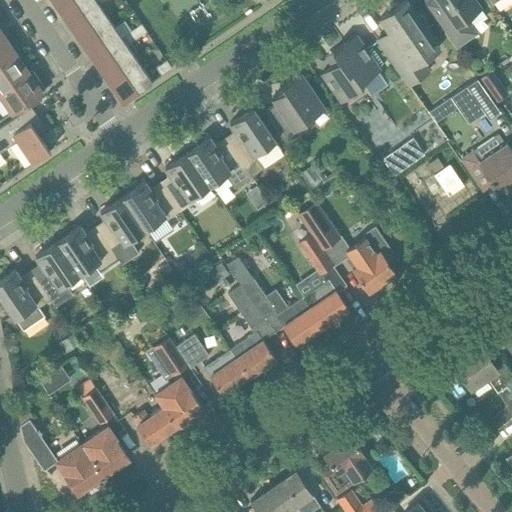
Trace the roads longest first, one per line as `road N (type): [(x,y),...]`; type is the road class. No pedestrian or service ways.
road 1 (residential): [(139,511),(366,357)]
road 2 (residential): [(117,136),(319,0)]
road 3 (unclassified): [(492,511),(366,357)]
road 4 (residential): [(366,357),(511,255)]
road 5 (residential): [(117,136),(25,0)]
road 6 (residential): [(0,215),(117,136)]
